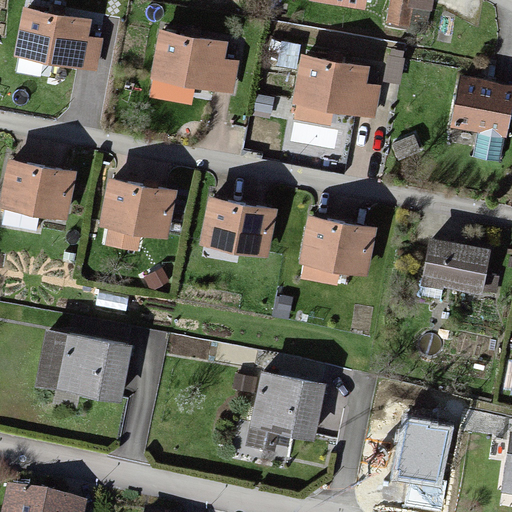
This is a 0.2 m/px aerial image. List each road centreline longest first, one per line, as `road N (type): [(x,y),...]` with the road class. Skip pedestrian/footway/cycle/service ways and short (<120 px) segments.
road 1 (residential): [(0,120),(511,219)]
road 2 (residential): [(320,511),(0,446)]
